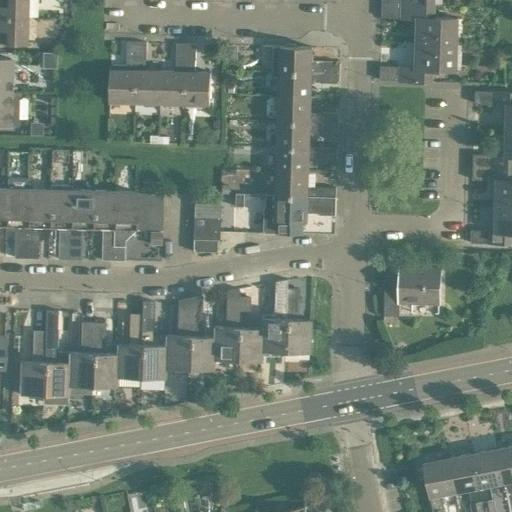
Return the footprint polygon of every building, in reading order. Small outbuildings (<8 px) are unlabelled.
[(0,0),(0,13),(29,14),(29,0),(0,0)] [(405,0),(381,0),(381,14),(417,15),(416,39),(457,40),(458,14),(434,13),(434,1),(405,0)] [(0,13),(0,38),(27,40),(28,40),(29,14),(0,13)] [(110,65),(109,98),(134,98),(135,66),(136,54),(136,38),(126,38),(125,61),(112,61),(110,63),(110,65)] [(136,38),(136,54),(146,54),(146,38),(136,38)] [(380,61),(379,76),(432,77),(432,66),(456,66),(457,40),(416,39),(415,62),(380,61)] [(176,40),(176,55),(185,56),(186,40),(176,40)] [(186,40),(185,56),(195,56),(196,40),(186,40)] [(226,41),(226,55),(236,56),(237,41),(226,41)] [(275,42),(274,68),(279,68),(339,70),(339,60),(324,59),(311,59),(312,44),(280,43),(275,42)] [(0,89),(10,89),(10,87),(11,56),(0,55),(0,89)] [(185,68),(184,100),(209,101),(210,68),(195,68),(195,56),(185,56),(185,68)] [(135,66),(134,98),(159,99),(160,67),(135,66)] [(160,67),(159,99),(184,100),(185,68),(160,67)] [(279,68),(278,93),(310,94),(311,79),(323,79),(338,80),(339,70),(279,68)] [(0,89),(0,122),(9,123),(17,123),(19,88),(10,87),(10,89),(0,89)] [(474,87),(474,99),(506,100),(505,126),(511,126),(511,88),(504,88),(474,87)] [(278,93),(277,118),(310,119),(310,94),(278,93)] [(322,119),(337,120),(338,110),(322,110),(322,119)] [(277,118),(277,142),(309,143),(309,128),(337,129),(337,120),(322,119),(310,119),(277,118)] [(473,150),(472,163),(511,164),(511,126),(505,126),(504,151),(473,150)] [(150,131),(150,139),(158,140),(158,132),(158,131),(150,131)] [(277,142),(276,167),(308,168),(309,153),(321,154),(336,154),(337,144),(321,144),(309,143),(277,142)] [(511,164),(472,163),(472,175),(496,176),(495,202),(511,202),(511,164)] [(276,167),(275,192),(335,194),(336,184),(320,184),(308,183),(308,168),(276,167)] [(6,222),(6,226),(16,226),(15,253),(26,254),(30,185),(28,185),(29,175),(8,174),(8,184),(6,222)] [(221,181),(221,190),(230,190),(230,181),(221,181)] [(51,186),(49,223),(59,223),(58,255),(69,255),(72,186),(73,182),(51,182),(51,186)] [(30,185),(26,254),(38,254),(39,223),(49,223),(51,186),(30,185)] [(72,186),(69,255),(82,255),(83,224),(93,225),(94,187),(72,186)] [(94,187),(93,225),(102,225),(101,256),(113,256),(116,188),(94,187)] [(116,188),(113,256),(124,257),(125,236),(137,226),(136,226),(136,214),(137,201),(137,189),(116,188)] [(137,189),(137,201),(163,202),(163,190),(163,189),(138,189),(137,189)] [(235,196),(235,202),(243,203),(244,190),(235,190),(235,192),(235,196)] [(265,192),(264,229),(302,230),(303,218),(307,218),(307,207),(316,207),(316,211),(319,211),(335,211),(335,194),(275,192),(265,192)] [(195,200),(195,212),(220,213),(221,200),(195,200)] [(137,201),(136,214),(162,214),(163,202),(137,201)] [(471,226),(470,239),(510,240),(511,228),(511,202),(495,202),(494,227),(471,226)] [(195,212),(194,224),(220,225),(220,213),(195,212)] [(136,214),(136,226),(137,226),(162,227),(162,214),(136,214)] [(194,224),(194,235),(217,236),(220,236),(220,225),(194,224)] [(150,228),(150,241),(162,241),(162,228),(150,228)] [(194,235),(194,247),(199,248),(217,248),(217,236),(194,235)] [(454,249),(453,258),(463,259),(463,257),(463,249),(454,249)] [(385,277),(384,312),(399,312),(400,299),(440,301),(441,264),(400,263),(399,278),(385,277)] [(275,277),(275,286),(287,287),(287,284),(287,275),(275,277)] [(213,331),(212,355),(213,355),(237,356),(239,293),(239,284),(227,287),(226,322),(213,322),(213,331)] [(287,287),(286,347),(310,347),(311,314),(300,314),(301,285),(287,284),(287,287)] [(270,310),(262,310),(261,324),(261,346),(262,346),(286,347),(287,287),(275,286),(274,307),(273,307),(270,310)] [(190,301),(188,364),(213,365),(213,355),(212,355),(213,331),(200,331),(201,292),(191,294),(191,301),(190,301)] [(239,293),(237,356),(262,356),(262,346),(261,346),(261,324),(251,324),(251,293),(239,293)] [(142,310),(140,373),(165,373),(165,364),(164,364),(165,340),(164,340),(164,332),(154,331),(155,310),(155,297),(142,297),(142,310)] [(164,332),(164,340),(165,340),(164,364),(165,364),(188,364),(190,301),(179,301),(178,330),(164,330),(164,332)] [(44,389),(44,400),(69,400),(69,390),(67,390),(68,357),(68,348),(58,347),(59,308),(46,307),(45,327),(44,389)] [(117,348),(116,372),(117,372),(140,373),(142,310),(130,309),(130,339),(117,338),(117,348)] [(68,357),(67,390),(69,390),(92,390),(92,381),(94,317),(81,317),(81,347),(68,347),(68,348),(68,357)] [(94,317),(92,381),(117,381),(117,372),(116,372),(117,348),(106,348),(106,318),(94,317)] [(20,356),(19,389),(44,389),(45,327),(34,327),(34,356),(20,356)] [(511,442),(497,445),(503,479),(511,477),(511,442)] [(497,445),(473,450),(484,511),(496,511),(493,495),(492,495),(489,482),(503,479),(497,445)] [(484,511),(473,450),(448,455),(455,488),(469,486),(472,499),(470,499),(472,511),(484,511)] [(448,455),(423,459),(433,508),(433,511),(446,511),(445,504),(443,505),(441,491),(455,488),(448,455)] [(195,483),(184,485),(185,492),(196,490),(195,483)] [(183,491),(177,492),(179,505),(185,504),(183,491)] [(256,511),(306,511),(304,502),(256,511)]
